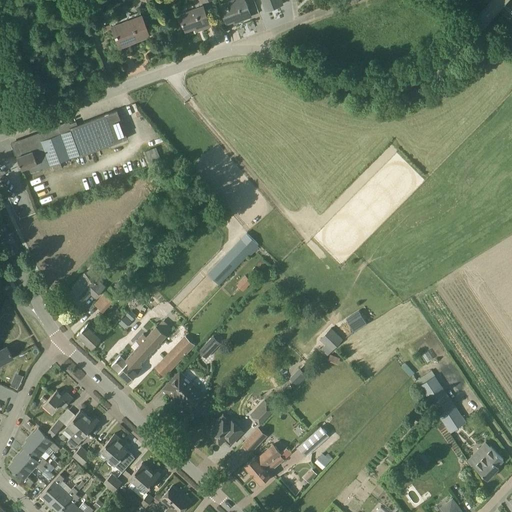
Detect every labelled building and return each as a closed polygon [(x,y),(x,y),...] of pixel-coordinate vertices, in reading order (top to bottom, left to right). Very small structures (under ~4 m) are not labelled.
[(280,0),(262,0),(266,10),(282,4),(280,0)] [(229,2),(221,5),(226,22),(239,17),(240,20),(251,16),(245,1),(231,6),(229,2)] [(203,6),(180,14),(186,31),(201,25),(202,29),(211,25),(203,6)] [(141,15),(111,26),(118,46),(134,41),(134,42),(148,36),(141,15)] [(69,165),(67,159),(79,154),(80,156),(127,139),(116,110),(69,127),(68,123),(11,144),(16,157),(20,169),(28,166),(30,172),(51,164),(54,171),(69,165)] [(156,147),(144,152),(148,163),(159,159),(156,147)] [(66,222),(49,229),(53,238),(51,239),(54,247),(57,246),(60,253),(77,245),(73,238),(87,232),(82,222),(69,228),(66,222)] [(240,238),(207,273),(218,284),(258,243),(250,235),(244,241),(240,238)] [(105,286),(97,278),(94,281),(84,272),(75,282),(77,284),(68,293),(80,305),(91,294),(95,297),(105,286)] [(246,275),(240,281),(246,287),(252,281),(246,275)] [(118,280),(112,287),(117,292),(123,285),(118,280)] [(112,287),(111,286),(94,304),(102,311),(118,293),(117,292),(112,287)] [(117,321),(124,314),(118,308),(111,315),(117,321)] [(125,314),(131,319),(136,314),(130,309),(125,314)] [(118,322),(125,329),(132,321),(124,314),(118,322)] [(354,331),(367,323),(362,314),(349,322),(354,331)] [(102,337),(88,323),(77,335),(91,348),(102,337)] [(166,335),(156,326),(146,337),(143,334),(137,341),(140,344),(135,349),(145,358),(166,335)] [(331,327),(325,333),(337,345),(343,339),(331,327)] [(221,343),(213,335),(199,351),(206,358),(221,343)] [(182,339),(172,349),(182,358),(192,348),(182,339)] [(6,346),(0,348),(0,364),(12,358),(6,346)] [(125,361),(120,356),(111,366),(129,382),(139,370),(136,368),(145,358),(135,349),(125,361)] [(165,377),(170,371),(160,362),(155,367),(165,377)] [(300,368),(289,378),(297,385),(307,375),(300,368)] [(179,371),(163,389),(168,393),(172,397),(174,395),(181,401),(180,402),(183,404),(190,410),(205,395),(179,371)] [(10,385),(18,388),(22,375),(15,372),(10,385)] [(63,392),(61,393),(57,389),(44,404),(53,411),(59,404),(64,408),(73,397),(68,393),(66,394),(63,392)] [(444,390),(430,400),(438,415),(440,417),(450,433),(466,422),(450,399),(444,390)] [(274,409),(266,400),(252,415),(260,424),(274,409)] [(428,410),(421,403),(411,414),(418,421),(428,410)] [(88,417),(80,410),(77,413),(64,429),(71,436),(72,436),(88,417)] [(231,419),(230,420),(224,414),(213,425),(215,426),(209,432),(217,439),(219,437),(223,440),(224,439),(230,444),(243,431),(231,419)] [(72,436),(71,436),(67,441),(75,448),(84,438),(96,423),(88,417),(72,436)] [(64,423),(59,418),(46,432),(52,437),(64,423)] [(258,426),(243,442),(252,451),(267,435),(258,426)] [(329,435),(321,426),(298,446),(306,455),(329,435)] [(30,437),(45,450),(49,446),(56,452),(60,447),(38,428),(30,437)] [(114,433),(100,449),(109,456),(121,442),(123,440),(114,433)] [(45,450),(30,437),(22,446),(24,448),(46,468),(46,467),(44,465),(47,461),(41,455),(45,450)] [(135,457),(127,451),(123,447),(125,445),(121,442),(109,456),(107,458),(115,465),(122,472),(135,457)] [(274,444),(258,457),(256,455),(244,465),(254,476),(268,463),(269,463),(281,452),(274,444)] [(81,446),(72,455),(78,460),(86,450),(81,446)] [(284,459),(291,453),(287,447),(281,452),(269,463),(268,463),(254,476),(260,484),(272,474),(269,471),(284,459)] [(16,457),(31,471),(38,476),(42,471),(42,472),(46,468),(24,448),(16,457)] [(504,462),(489,448),(473,465),(487,479),(504,462)] [(86,450),(78,460),(83,465),(91,455),(86,450)] [(424,453),(419,458),(424,465),(430,461),(424,453)] [(319,456),(314,462),(322,469),(328,463),(319,456)] [(16,457),(8,466),(30,486),(34,481),(27,475),(31,471),(16,457)] [(55,467),(50,463),(46,467),(51,471),(55,467)] [(150,470),(142,463),(129,477),(133,480),(128,486),(133,490),(137,485),(150,470)] [(312,469),(304,478),(309,482),(317,474),(312,469)] [(158,477),(150,470),(137,485),(145,491),(158,477)] [(63,488),(58,484),(64,477),(60,474),(40,496),(49,504),(63,488)] [(112,474),(103,483),(108,488),(117,478),(112,474)] [(113,492),(122,483),(117,478),(108,488),(113,492)] [(180,511),(190,501),(184,495),(183,496),(172,485),(161,498),(170,507),(165,511),(180,511)] [(313,492),(299,507),(303,511),(313,511),(314,511),(315,511),(323,511),(340,493),(332,485),(327,490),(321,485),(314,493),(313,492)] [(63,488),(49,504),(58,511),(75,493),(76,493),(78,490),(74,486),(73,486),(67,493),(63,488)] [(74,503),(80,496),(76,493),(75,493),(58,511),(57,511),(74,511),(79,508),(74,503)] [(153,497),(148,493),(140,503),(146,508),(153,497)] [(157,503),(161,498),(157,494),(152,499),(157,503)] [(99,499),(94,505),(98,509),(103,503),(99,499)] [(91,511),(94,509),(89,505),(88,505),(84,501),(79,508),(74,511),(91,511)]
